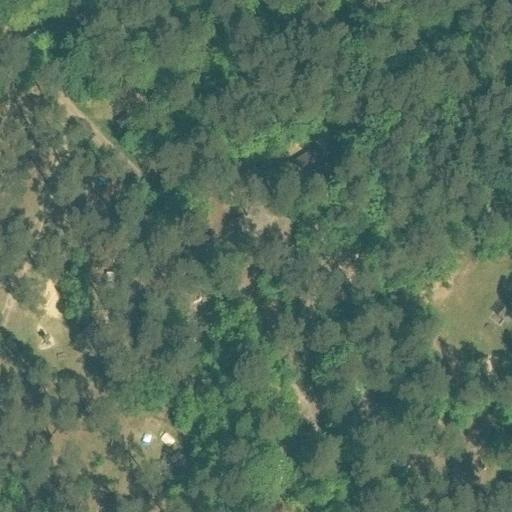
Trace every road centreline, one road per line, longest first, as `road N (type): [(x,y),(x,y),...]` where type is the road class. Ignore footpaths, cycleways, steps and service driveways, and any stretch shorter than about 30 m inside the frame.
road 1 (track): [(68,112),(217,265),(262,332),(320,389),(450,429)]
road 2 (track): [(14,47),(57,88),(68,112),(67,151),(30,230),(0,335)]
road 3 (track): [(455,367),(436,511)]
road 4 (track): [(320,389),(364,511)]
